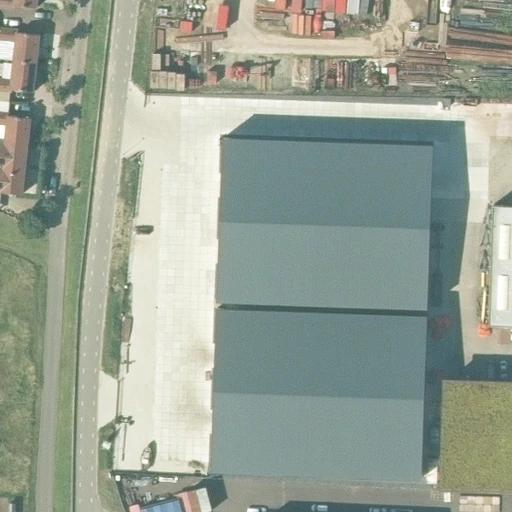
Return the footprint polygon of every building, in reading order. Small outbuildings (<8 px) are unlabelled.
[(37,9),(38,0),(0,0),(0,6),(14,8),(14,6),(37,9)] [(14,61),(37,64),(40,35),(17,33),(17,31),(0,28),(0,40),(16,43),(14,61)] [(34,93),(37,64),(14,61),(12,80),(0,78),(0,92),(11,94),(11,90),(34,93)] [(0,112),(0,144),(28,147),(31,119),(7,116),(8,113),(0,112)] [(0,192),(3,193),(23,195),(28,147),(0,144),(0,192)] [(435,153),(227,147),(221,297),(431,307),(435,153)] [(511,326),(511,206),(493,206),(489,326),(511,326)] [(221,300),(210,472),(419,484),(430,312),(221,300)] [(511,385),(445,384),(441,484),(511,486),(511,385)]
